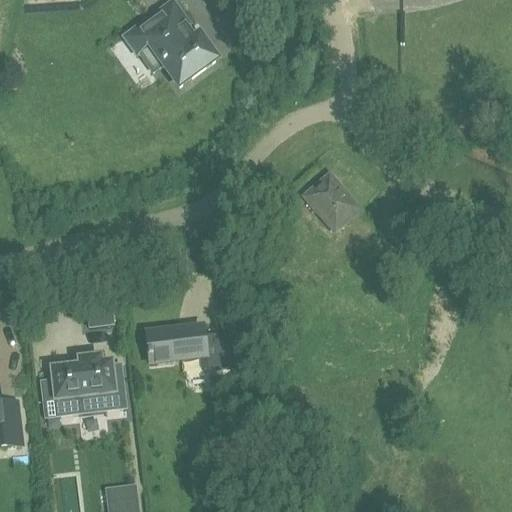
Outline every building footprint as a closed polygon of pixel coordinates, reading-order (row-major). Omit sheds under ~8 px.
[(127,42),(139,58),(150,50),(162,66),(160,67),(162,70),(164,69),(179,90),(215,64),(199,41),(195,44),(186,31),(187,30),(172,9),(127,42)] [(329,179),(305,201),(335,235),(353,219),(353,218),(359,213),(339,191),(329,179)] [(335,276),(331,277),(337,283),(342,303),(347,320),(365,315),(385,325),(413,338),(409,357),(411,358),(426,289),(413,283),(415,281),(414,280),(407,277),(405,281),(399,278),(401,274),(387,268),(386,267),(384,266),(384,267),(382,266),(382,265),(380,265),(379,265),(377,264),(376,264),(373,264),(373,263),(371,263),(370,263),(368,263),(366,263),(364,263),(363,263),(361,263),(359,263),(358,263),(357,263),(355,264),(354,264),(352,264),(351,264),(350,265),(348,265),(333,269),(335,276)] [(111,312),(87,314),(89,331),(113,328),(111,312)] [(149,361),(150,368),(206,361),(205,352),(213,351),(215,371),(231,370),(227,337),(204,340),(203,331),(187,333),(188,335),(179,336),(179,334),(146,337),(149,356),(148,356),(149,361)] [(54,384),(41,385),(43,406),(45,422),(57,420),(79,418),(106,414),(126,412),(124,396),(122,376),(112,377),(111,369),(111,367),(101,369),(100,362),(80,364),(80,366),(80,371),(67,372),(53,374),(54,384)] [(0,452),(21,450),(16,406),(0,407),(0,452)] [(138,511),(137,503),(107,506),(107,511),(138,511)]
